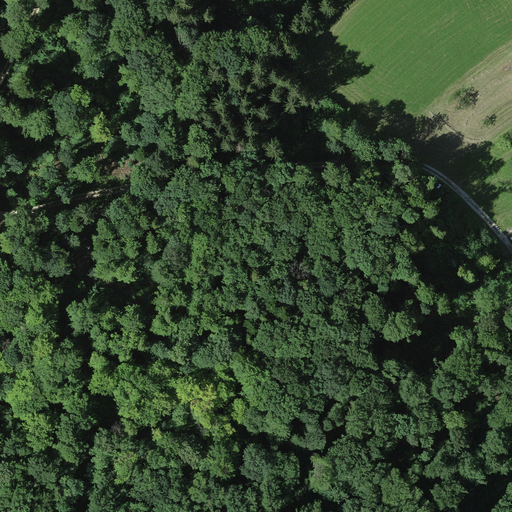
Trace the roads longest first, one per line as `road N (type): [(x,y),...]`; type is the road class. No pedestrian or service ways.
road 1 (track): [(0,215),(181,171),(377,157),(421,163),(448,181),(511,248)]
road 2 (track): [(73,266),(76,280),(163,312),(236,366),(262,396),(300,511)]
road 3 (track): [(511,444),(449,296),(345,162)]
road 4 (track): [(73,266),(116,245),(250,211),(326,179),(345,162)]
